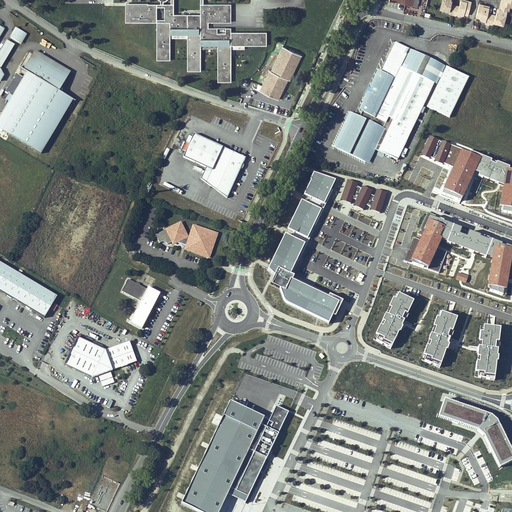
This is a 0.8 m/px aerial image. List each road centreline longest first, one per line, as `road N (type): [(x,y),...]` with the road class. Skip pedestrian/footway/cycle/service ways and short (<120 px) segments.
road 1 (residential): [(14,0),(73,41),(300,128)]
road 2 (secondary): [(118,511),(153,437),(226,324)]
road 3 (residential): [(371,269),(402,193),(511,232)]
road 4 (secondary): [(235,293),(244,246),(300,128)]
road 5 (unclassified): [(268,511),(342,356)]
road 6 (residential): [(371,269),(511,317)]
road 7 (unclassified): [(353,350),(482,395)]
road 8 (secondary): [(300,128),(360,7)]
